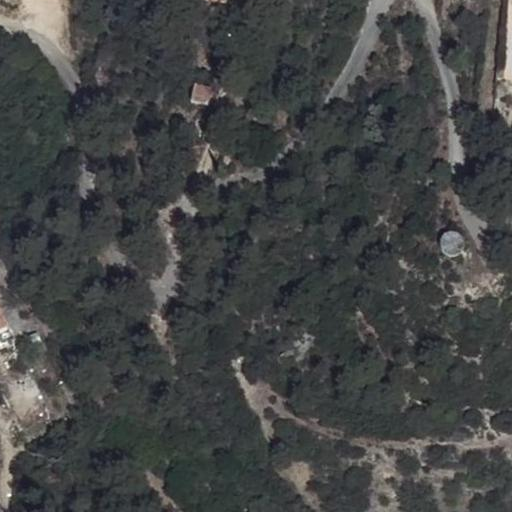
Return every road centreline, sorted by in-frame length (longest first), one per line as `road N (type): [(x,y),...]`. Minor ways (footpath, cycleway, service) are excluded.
road 1 (unclassified): [(379,0),(327,104),(254,168),(177,209),(177,287),(155,299),(84,70),(52,41),(0,14)]
road 2 (unclassified): [(511,218),(471,232),(451,205),(414,0)]
